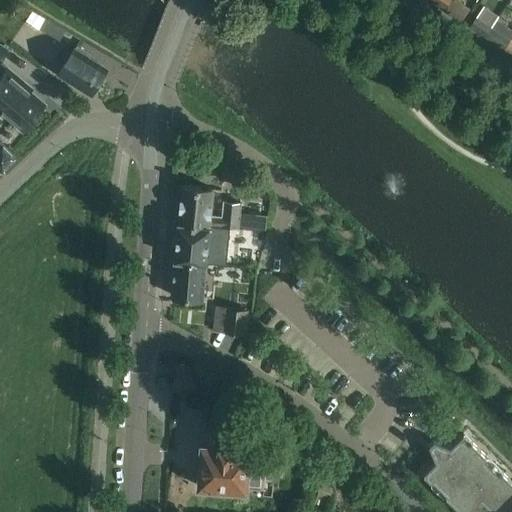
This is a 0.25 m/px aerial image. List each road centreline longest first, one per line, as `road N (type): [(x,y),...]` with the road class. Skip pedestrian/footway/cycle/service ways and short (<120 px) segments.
road 1 (residential): [(129,511),(149,126)]
road 2 (unclassified): [(0,196),(67,132),(149,126)]
road 3 (residential): [(285,193),(250,155),(201,131),(149,126)]
road 4 (unclassified): [(193,0),(151,95),(149,126)]
